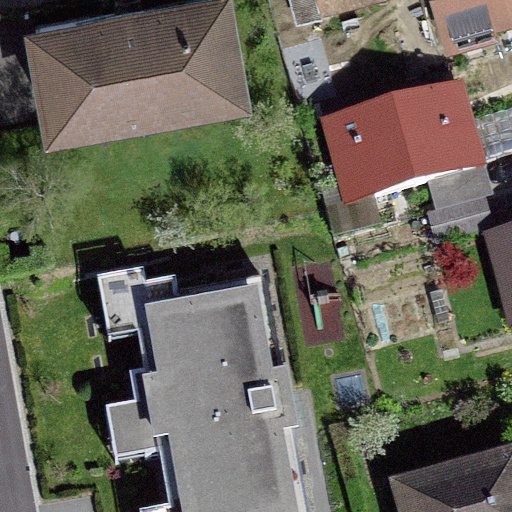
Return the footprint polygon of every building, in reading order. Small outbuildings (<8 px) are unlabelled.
[(115,11),(34,26),(52,124),(239,90),(222,0),(175,0),(140,6),(138,0),(119,0),(113,1),(115,11)] [(318,0),(321,10),(357,0),(318,0)] [(511,0),(438,0),(450,42),(495,30),(491,15),(511,9),(511,0)] [(430,182),(438,212),(482,200),(460,120),(445,125),(437,94),(331,122),(341,157),(355,153),(368,199),(430,182)] [(511,232),(492,238),(511,311),(511,232)] [(169,511),(306,511),(266,284),(177,300),(174,286),(130,294),(145,376),(130,379),(145,461),(159,458),(169,511)] [(511,511),(511,461),(400,492),(405,511),(511,511)]
